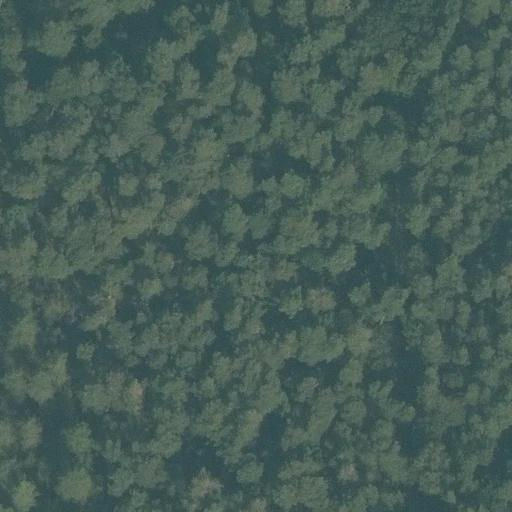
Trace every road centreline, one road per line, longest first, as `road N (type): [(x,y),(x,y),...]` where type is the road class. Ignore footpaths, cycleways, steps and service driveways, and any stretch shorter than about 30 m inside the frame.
road 1 (track): [(407,232),(281,270),(151,294),(0,303)]
road 2 (track): [(406,511),(407,232)]
road 3 (track): [(409,0),(407,232)]
